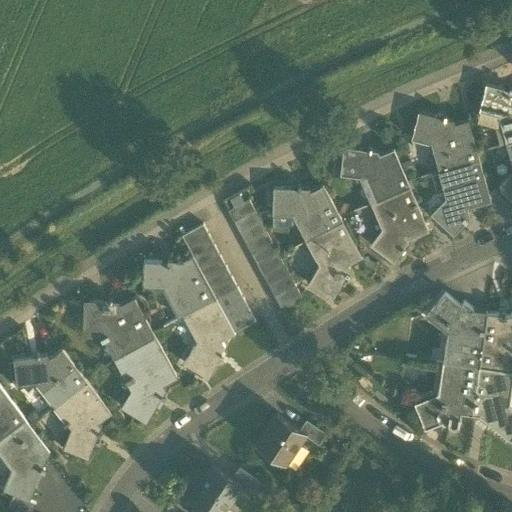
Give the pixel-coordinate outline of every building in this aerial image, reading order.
[(498,115),(506,142),(511,140),(511,89),(486,82),(479,110),(498,115)] [(431,142),(439,169),(479,158),(468,119),(455,122),(454,119),(418,110),(411,137),(431,142)] [(495,127),(498,115),(479,110),(476,122),(495,127)] [(511,140),(506,142),(511,162),(511,170),(500,183),(511,195),(511,140)] [(365,176),(375,200),(410,185),(394,147),(379,154),(377,150),(371,149),(371,146),(369,146),(369,149),(343,146),(340,173),(365,176)] [(491,199),(479,158),(439,169),(444,188),(446,196),(431,212),(453,232),(470,215),(467,206),(491,199)] [(305,237),(305,239),(342,219),(323,183),(311,190),(309,187),(301,187),(301,184),(298,184),(298,187),(273,186),(272,214),(292,214),(296,222),(298,221),(307,236),(305,237)] [(428,229),(410,185),(375,200),(371,201),(382,227),(370,243),(393,260),(408,240),(406,236),(412,234),(412,235),(428,229)] [(424,200),(431,212),(446,196),(444,188),(433,191),(424,200)] [(255,209),(249,198),(228,209),(234,220),(255,209)] [(261,219),(255,209),(234,220),(240,231),(261,219)] [(287,227),(296,222),(292,214),(272,214),(272,226),(287,227)] [(267,230),(261,219),(240,231),(246,242),(267,230)] [(362,255),(342,219),(305,239),(306,241),(308,240),(316,256),(315,257),(319,264),(308,282),(332,297),(350,266),(348,263),(362,255)] [(182,234),(189,246),(210,234),(203,223),(182,234)] [(272,241),(267,230),(246,242),(251,252),(272,241)] [(193,254),(194,256),(215,245),(210,234),(189,246),(193,254)] [(308,265),(314,261),(299,238),(286,248),(298,266),(305,261),(308,265)] [(278,252),(272,241),(251,252),(257,263),(278,252)] [(194,256),(200,267),(221,255),(215,245),(194,256)] [(284,262),(278,252),(257,263),(263,274),(284,262)] [(179,317),(184,314),(216,297),(211,288),(206,277),(200,267),(194,256),(193,254),(181,260),(172,260),(171,258),(168,258),(168,260),(168,264),(162,264),(161,260),(144,259),(143,288),(163,288),(179,317)] [(200,267),(206,277),(227,266),(221,255),(200,267)] [(290,273),(284,262),(263,274),(269,285),(290,273)] [(216,297),(217,298),(238,287),(233,276),(227,266),(206,277),(211,288),(216,297)] [(296,284),(290,273),(269,285),(275,295),(296,284)] [(302,295),(296,284),(275,295),(281,306),(302,295)] [(217,298),(223,309),(244,298),(238,287),(217,298)] [(446,342),(443,360),(479,366),(486,318),(472,316),(473,306),(464,299),(461,303),(445,291),(427,313),(443,325),(446,321),(453,326),(450,343),(446,342)] [(103,328),(118,356),(156,336),(134,296),(120,304),(118,300),(84,299),(83,327),(103,328)] [(217,298),(216,297),(184,314),(198,340),(184,362),(208,376),(221,355),(223,355),(224,353),(221,351),(225,345),(222,339),(235,332),(235,331),(229,320),(223,309),(217,298)] [(223,309),(229,320),(250,308),(244,298),(223,309)] [(256,319),(250,308),(229,320),(235,331),(256,319)] [(486,318),(479,366),(511,370),(511,311),(509,313),(487,310),(486,318)] [(178,377),(156,336),(118,356),(134,384),(121,405),(146,420),(166,389),(164,384),(178,377)] [(36,383),(53,405),(87,380),(62,347),(49,357),(46,353),(39,354),(39,353),(37,353),(37,355),(13,358),(17,386),(36,383)] [(472,413),(479,366),(443,360),(438,392),(415,401),(425,428),(443,421),(448,421),(449,425),(453,427),(457,426),(459,423),(461,412),(472,413)] [(511,386),(511,370),(479,366),(472,413),(478,414),(511,440),(511,437),(511,404),(510,403),(511,386)] [(111,412),(87,380),(53,405),(65,421),(63,422),(64,424),(66,422),(70,428),(62,447),(88,458),(98,433),(101,434),(102,431),(99,431),(101,425),(99,422),(111,412)] [(0,437),(25,418),(0,384),(0,437)] [(255,443),(284,463),(305,432),(306,431),(300,427),(277,411),(255,443)] [(305,432),(319,442),(326,431),(306,417),(300,427),(306,431),(305,432)] [(50,450),(25,418),(0,437),(0,454),(11,469),(3,488),(14,493),(29,499),(41,469),(44,470),(45,468),(43,467),(50,450)] [(187,499),(206,511),(221,511),(241,484),(241,483),(231,476),(212,463),(187,499)] [(241,484),(254,493),(263,480),(239,464),(231,476),(241,483),(241,484)] [(9,505),(24,511),(31,511),(36,502),(29,499),(14,493),(9,505)]
